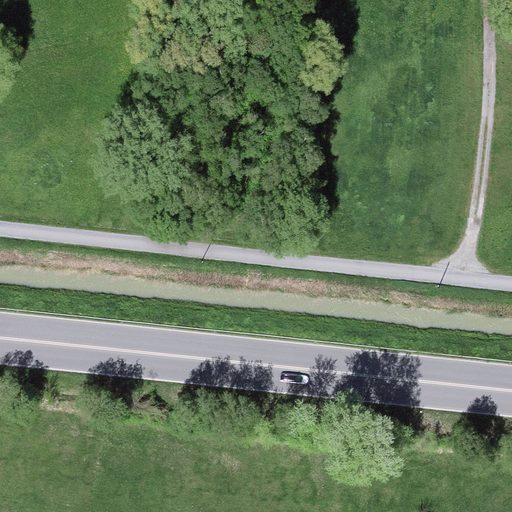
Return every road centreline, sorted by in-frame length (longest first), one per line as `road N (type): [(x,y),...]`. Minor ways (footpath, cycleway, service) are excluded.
road 1 (unclassified): [(511,284),(0,228)]
road 2 (primary): [(511,390),(0,336)]
